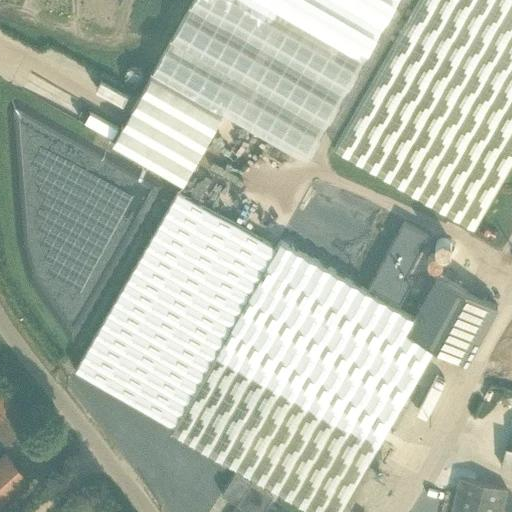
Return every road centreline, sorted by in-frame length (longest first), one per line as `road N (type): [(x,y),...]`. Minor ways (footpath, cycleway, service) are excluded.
road 1 (unclassified): [(0,295),(148,511)]
road 2 (unclassified): [(511,289),(390,511)]
